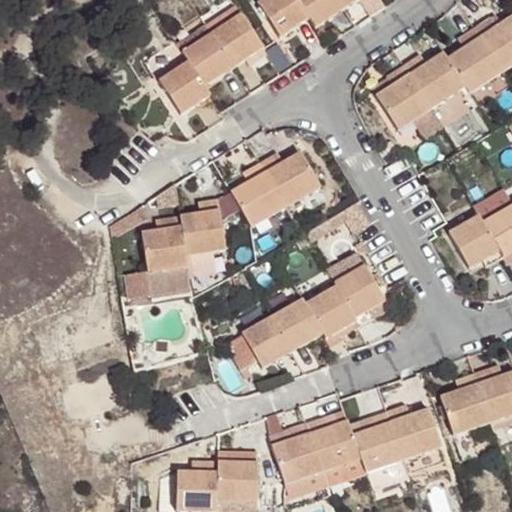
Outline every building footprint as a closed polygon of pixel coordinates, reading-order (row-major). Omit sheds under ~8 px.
[(308,21),(294,0),(267,0),(257,7),(279,40),(308,21)] [(344,12),(336,0),(294,0),(308,21),(315,31),(322,26),(344,12)] [(361,0),(336,0),(344,12),(361,0)] [(211,35),(239,15),(233,7),(205,26),(211,35)] [(511,15),(508,9),(491,20),(497,29),(511,20),(511,15)] [(93,21),(88,14),(64,33),(70,40),(93,21)] [(235,68),(246,62),(263,50),(239,15),(211,35),(235,68)] [(486,24),(474,31),(502,74),(511,67),(511,20),(497,29),(492,32),(486,24)] [(492,32),(497,29),(491,20),(486,24),(492,32)] [(181,55),(211,35),(205,26),(176,46),(181,55)] [(327,34),(322,26),(315,31),(326,46),(332,42),(327,34)] [(336,29),(327,34),(332,42),(341,37),(336,29)] [(463,52),(447,63),(464,90),(468,96),(502,74),(474,31),(462,39),(468,49),(463,52)] [(204,89),(235,68),(211,35),(181,55),(188,65),(204,89)] [(468,49),(462,39),(457,42),(463,52),(468,49)] [(263,50),(246,62),(249,67),(266,55),(263,50)] [(415,60),(403,68),(431,111),(464,90),(447,63),(443,56),(425,67),(422,69),(415,60)] [(422,69),(425,67),(419,57),(415,60),(422,69)] [(204,89),(188,65),(158,84),(180,117),(209,98),(204,89)] [(397,87),(377,99),(398,133),(415,122),(431,111),(403,68),(390,76),(391,79),(397,87)] [(377,99),(397,87),(391,79),(372,91),(377,99)] [(398,133),(377,99),(372,102),(393,136),(398,133)] [(431,111),(415,122),(428,143),(444,132),(431,111)] [(276,155),(271,159),(277,169),(282,166),(276,155)] [(277,169),(271,159),(259,166),(285,210),(319,191),(299,156),(282,166),(277,169)] [(285,210),(259,166),(246,173),(252,183),(248,186),(230,197),(251,231),(285,210)] [(242,176),(248,186),(252,183),(246,173),(242,176)] [(472,207),(479,218),(482,225),(511,208),(502,191),(472,207)] [(179,218),(185,258),(224,252),(216,201),(203,204),(204,215),(198,216),(179,218)] [(204,215),(203,204),(196,206),(198,216),(204,215)] [(354,207),(338,217),(349,239),(366,230),(354,207)] [(501,260),(511,254),(511,208),(482,225),(498,254),(501,260)] [(137,210),(109,227),(111,241),(144,221),(137,210)] [(186,272),(185,258),(179,218),(164,220),(166,232),(156,234),(141,236),(147,274),(151,299),(190,292),(186,272)] [(468,271),(498,254),(482,225),(479,218),(449,235),(468,271)] [(154,222),(156,234),(166,232),(164,220),(154,222)] [(511,254),(501,260),(505,266),(511,262),(511,254)] [(326,273),(334,287),(363,269),(356,256),(326,273)] [(335,289),(352,321),(382,304),(363,269),(334,287),(335,289)] [(151,299),(147,274),(124,277),(128,302),(151,299)] [(302,301),(305,306),(330,292),(320,275),(295,289),(302,301)] [(305,306),(321,337),(324,342),(337,334),(354,324),(352,321),(335,289),(330,292),(305,306)] [(268,305),(275,317),(290,308),(284,296),(268,305)] [(292,354),(321,337),(305,306),(302,301),(290,308),(275,317),(271,319),(292,354)] [(387,312),(382,304),(352,321),(354,324),(357,329),(387,312)] [(261,373),(292,354),(271,319),(240,337),(257,365),(261,373)] [(354,324),(337,334),(340,338),(357,329),(354,324)] [(340,338),(337,334),(324,342),(328,348),(342,341),(340,338)] [(246,371),(257,365),(240,337),(224,347),(240,375),(246,371)] [(246,371),(240,375),(244,382),(250,378),(246,371)] [(491,383),(497,381),(494,371),(487,373),(491,383)] [(488,425),(511,417),(511,375),(497,381),(491,383),(487,373),(474,377),(488,425)] [(453,437),(488,425),(474,377),(461,380),(464,393),(457,395),(440,401),(453,437)] [(454,382),(457,395),(464,393),(461,380),(454,382)] [(404,420),(409,419),(406,408),(401,410),(404,420)] [(386,415),(403,463),(440,449),(428,413),(409,419),(404,420),(401,410),(386,415)] [(343,413),(325,419),(329,430),(347,424),(343,413)] [(266,419),(269,439),(283,434),(276,415),(266,419)] [(366,476),(403,463),(386,415),(372,419),(376,430),(353,438),(361,461),(366,476)] [(323,432),(329,430),(325,419),(319,422),(323,432)] [(376,430),(372,419),(348,427),(353,438),(376,430)] [(306,426),(323,474),(361,461),(353,438),(348,427),(347,424),(329,430),(323,432),(319,422),(306,426)] [(285,486),(323,474),(306,426),(291,431),(294,441),(270,449),(285,486)] [(269,439),(270,449),(294,441),(291,431),(283,434),(269,439)] [(440,449),(403,463),(407,477),(445,464),(440,449)] [(218,465),(216,504),(255,505),(257,455),(243,454),(242,465),(236,465),(218,465)] [(236,465),(237,454),(218,454),(218,465),(236,465)] [(361,461),(323,474),(328,489),(366,476),(361,461)] [(403,463),(366,476),(370,490),(407,477),(403,463)] [(175,511),(215,511),(216,504),(218,465),(204,464),(203,474),(195,475),(176,474),(175,511)] [(195,464),(195,475),(203,474),(204,464),(195,464)] [(328,489),(323,474),(285,486),(284,503),(328,489)]
